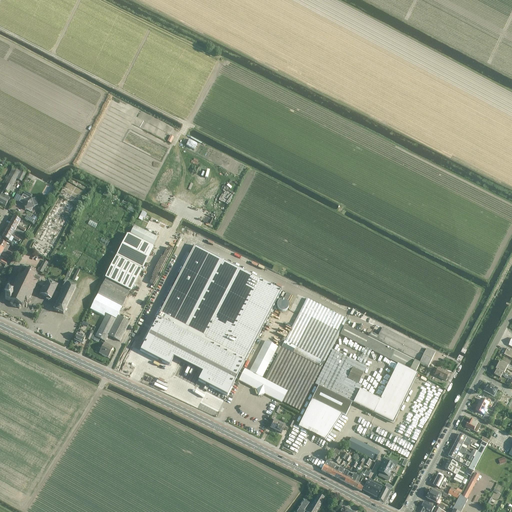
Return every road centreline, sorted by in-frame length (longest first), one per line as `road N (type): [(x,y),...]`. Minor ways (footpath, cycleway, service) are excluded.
road 1 (secondary): [(374,507),(0,325)]
road 2 (track): [(279,511),(299,487),(99,388),(106,375)]
road 3 (unclassified): [(407,511),(511,311)]
road 4 (track): [(186,123),(0,28)]
road 5 (track): [(220,140),(186,123),(175,143),(180,214)]
